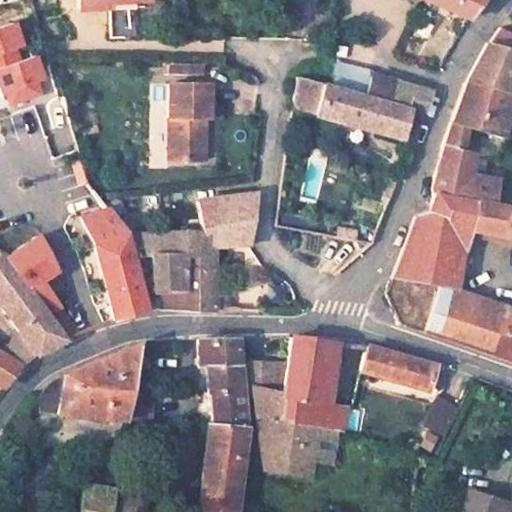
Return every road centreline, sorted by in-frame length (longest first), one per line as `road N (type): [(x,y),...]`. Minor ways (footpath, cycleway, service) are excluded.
road 1 (residential): [(333,327),(388,253),(468,47),(502,0)]
road 2 (residential): [(0,416),(28,376),(92,340),(169,324),(333,327)]
road 3 (residential): [(333,327),(511,382)]
